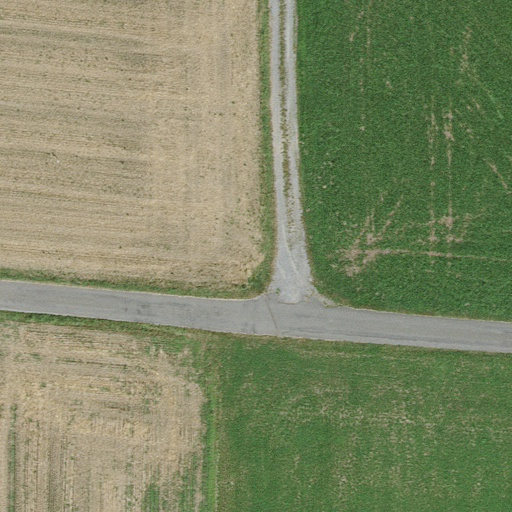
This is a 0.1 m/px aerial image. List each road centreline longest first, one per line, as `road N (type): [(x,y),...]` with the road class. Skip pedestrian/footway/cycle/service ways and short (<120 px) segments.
road 1 (residential): [(511,339),(0,293)]
road 2 (track): [(284,0),(291,319)]
